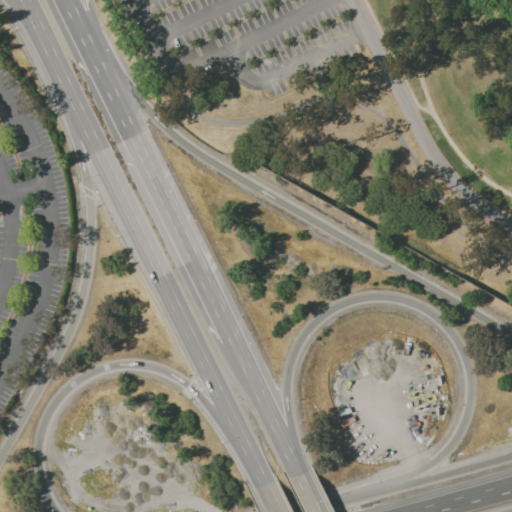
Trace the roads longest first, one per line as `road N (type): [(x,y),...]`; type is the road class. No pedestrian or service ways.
road 1 (primary): [(20,0),(260,479)]
road 2 (motorway): [(511,332),(206,158),(147,107),(89,39)]
road 3 (motorway): [(299,469),(288,391),(298,348),(327,313),(350,301),(403,298),(446,322),(473,386),(452,447),(381,489)]
road 4 (motorway): [(49,57),(89,179),(93,245),(69,337),(0,460)]
road 5 (motorway): [(54,511),(37,464),(46,419),(74,383),(121,365),(155,369),(201,394),(260,479)]
road 6 (primary): [(236,337),(89,39)]
road 7 (primary): [(299,469),(236,337)]
road 8 (motorway): [(511,457),(381,489)]
